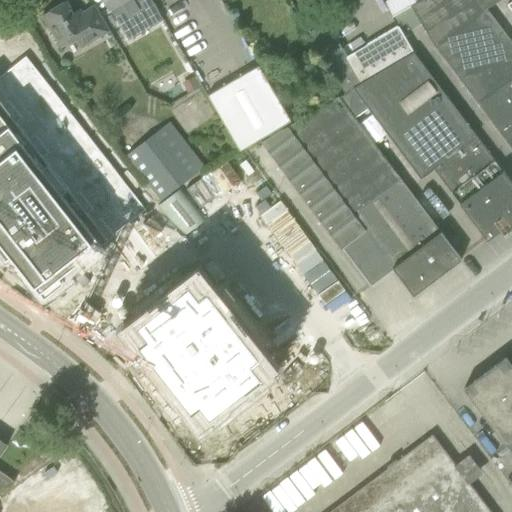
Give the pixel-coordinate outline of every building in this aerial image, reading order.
[(103,0),(109,9),(114,18),(119,27),(142,13),(151,28),(163,21),(150,0),(103,0)] [(474,0),(423,0),(410,8),(435,50),(511,151),(511,44),(487,11),(486,10),(482,13),(474,0)] [(487,11),(504,0),(474,0),(482,13),(486,10),(487,11)] [(94,7),(75,18),(66,2),(41,16),(60,49),(75,41),(81,50),(109,33),(94,7)] [(397,28),(346,59),(325,24),(319,27),(319,28),(308,34),(344,94),(413,54),(397,28)] [(511,222),(511,185),(413,54),(344,94),(345,95),(339,99),(354,118),(366,109),(420,180),(433,170),(486,241),(511,222)] [(238,149),(289,118),(257,63),(205,94),(238,149)] [(339,99),(338,98),(261,144),(369,288),(393,270),(412,297),(460,261),(353,119),(354,118),(339,99)] [(0,100),(0,256),(5,263),(11,258),(43,299),(63,284),(58,278),(107,240),(0,100)] [(199,172),(186,156),(164,127),(125,158),(160,202),(199,172)] [(255,195),(262,190),(256,181),(248,187),(255,195)] [(200,275),(129,330),(147,354),(145,356),(180,401),(183,399),(201,422),(272,367),(200,275)] [(511,455),(511,367),(505,358),(463,390),(511,455)] [(454,466),(444,452),(431,436),(330,511),(489,511),(468,484),(482,474),(468,455),(454,466)] [(0,492),(14,483),(0,472),(0,455),(7,446),(0,441),(0,492)]
